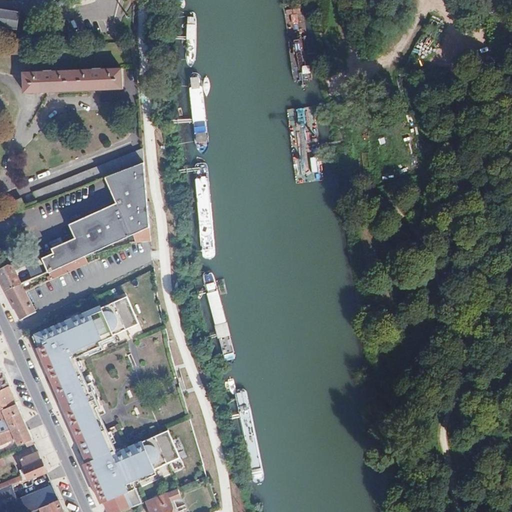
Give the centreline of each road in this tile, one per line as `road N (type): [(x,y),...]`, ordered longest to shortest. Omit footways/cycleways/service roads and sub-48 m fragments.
road 1 (unclassified): [(0,315),(86,511)]
road 2 (track): [(425,0),(383,68),(363,65),(348,38),(344,0)]
